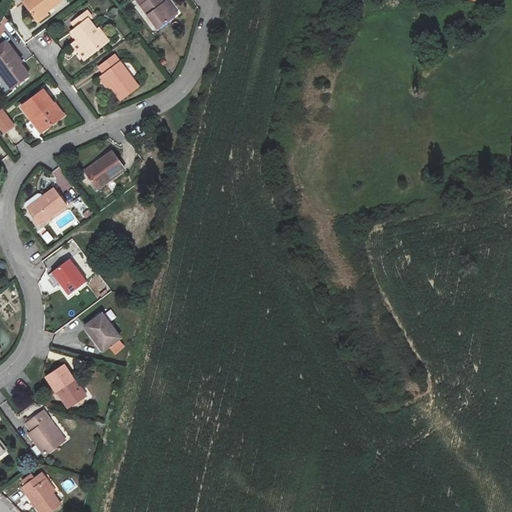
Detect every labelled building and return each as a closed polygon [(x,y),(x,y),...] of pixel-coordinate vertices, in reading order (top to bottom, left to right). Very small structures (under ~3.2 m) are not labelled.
[(60,1),(59,0),(26,0),(23,2),(36,19),(46,12),(60,1)] [(136,0),(158,29),(174,17),(163,2),(161,0),(136,0)] [(163,2),(174,17),(177,15),(166,1),(163,2)] [(46,12),(36,19),(37,22),(48,14),(46,12)] [(97,31),(89,20),(92,18),(88,12),(73,23),(77,29),(72,33),(78,41),(90,57),(107,44),(97,31)] [(100,29),(97,31),(107,44),(109,42),(100,29)] [(85,61),(90,57),(78,41),(73,45),(85,61)] [(10,48),(5,42),(0,46),(0,74),(11,89),(29,76),(20,64),(22,62),(18,57),(16,59),(9,49),(10,48)] [(18,57),(11,48),(10,48),(9,49),(16,59),(18,57)] [(120,100),(138,87),(114,55),(98,67),(104,75),(102,76),(111,87),(120,100)] [(111,87),(102,76),(99,79),(107,90),(111,87)] [(53,104),(43,91),(21,107),(39,130),(48,123),(50,126),(63,116),(56,106),(55,107),(53,108),(51,105),(53,104)] [(13,126),(1,110),(0,110),(0,127),(4,132),(13,126)] [(97,189),(124,170),(112,152),(97,163),(99,165),(86,174),(97,189)] [(99,165),(97,163),(84,172),(86,174),(99,165)] [(25,206),(40,226),(67,205),(54,188),(43,196),(41,194),(38,194),(26,203),(25,206)] [(48,230),(41,234),(46,245),(54,242),(48,230)] [(69,259),(52,273),(68,295),(86,282),(69,259)] [(90,335),(103,351),(120,338),(102,314),(84,327),(90,335)] [(103,351),(90,335),(88,337),(100,353),(103,351)] [(74,380),(64,365),(45,377),(55,392),(56,392),(67,409),(84,398),(73,381),(74,380)] [(73,381),(84,398),(86,396),(75,379),(74,380),(73,381)] [(43,410),(26,423),(32,431),(28,434),(36,445),(31,448),(37,456),(42,452),(45,456),(65,441),(43,410)] [(22,481),(25,485),(34,479),(31,474),(22,481)] [(21,488),(38,511),(50,511),(61,504),(53,494),(55,492),(46,479),(41,483),(37,477),(34,479),(25,485),(21,488)]
